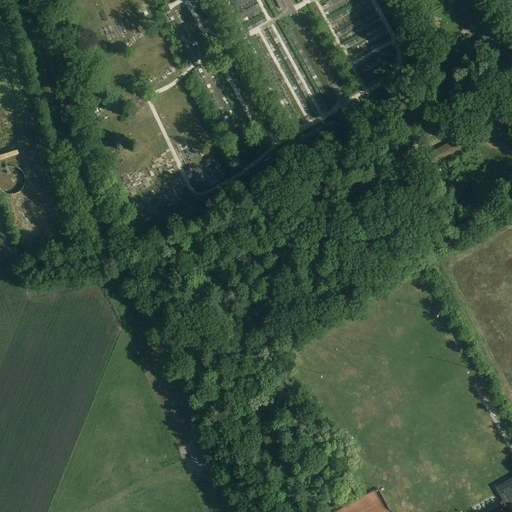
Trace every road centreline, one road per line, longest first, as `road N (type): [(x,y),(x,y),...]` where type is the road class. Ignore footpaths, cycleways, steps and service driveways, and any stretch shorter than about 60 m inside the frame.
road 1 (track): [(505,87),(307,203),(289,228)]
road 2 (track): [(127,271),(70,119)]
